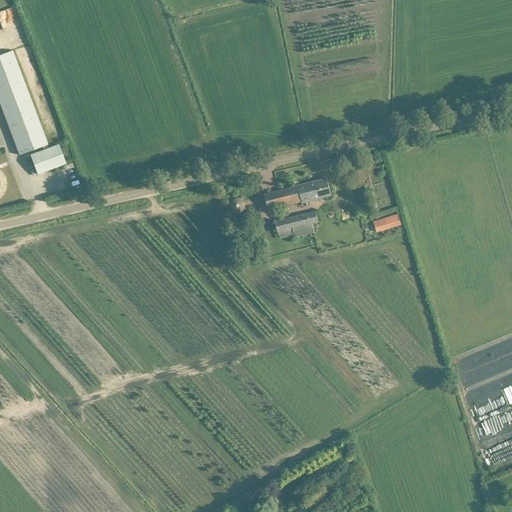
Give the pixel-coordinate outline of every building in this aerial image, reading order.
[(30,155),(37,174),(66,164),(59,144),(47,149),(46,145),(47,144),(12,51),(0,55),(0,103),(19,155),(42,146),(44,150),(30,155)] [(0,153),(8,151),(0,129),(0,153)] [(265,194),(267,204),(269,210),(331,194),(327,178),(265,194)] [(293,231),(295,237),(314,232),(312,224),(318,222),(316,211),(275,221),(278,234),(293,231)] [(373,221),(377,233),(402,225),(398,214),(373,221)]
